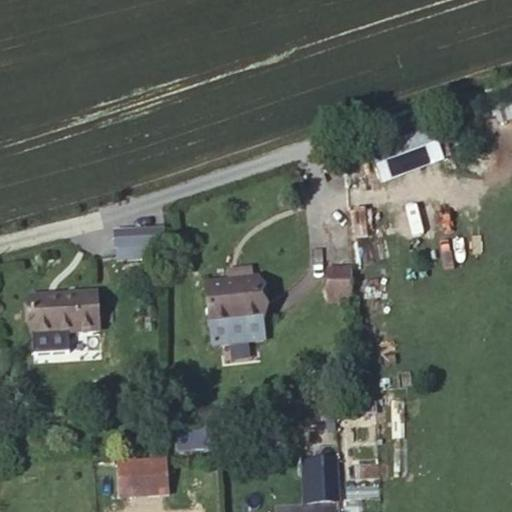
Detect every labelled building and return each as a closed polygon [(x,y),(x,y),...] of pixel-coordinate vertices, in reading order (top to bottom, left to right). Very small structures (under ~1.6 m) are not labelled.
[(369,148),(381,183),(445,161),(433,126),(369,148)] [(165,247),(164,231),(114,233),(115,250),(165,247)] [(351,303),(353,267),(327,265),(325,301),(351,303)] [(210,328),(263,322),(258,279),(205,285),(210,328)] [(99,332),(97,295),(30,299),(33,336),(99,332)] [(212,449),(212,427),(175,428),(175,449),(212,449)] [(341,457),(303,458),(304,502),(341,502),(341,457)] [(169,495),(167,462),(117,465),(119,498),(169,495)]
